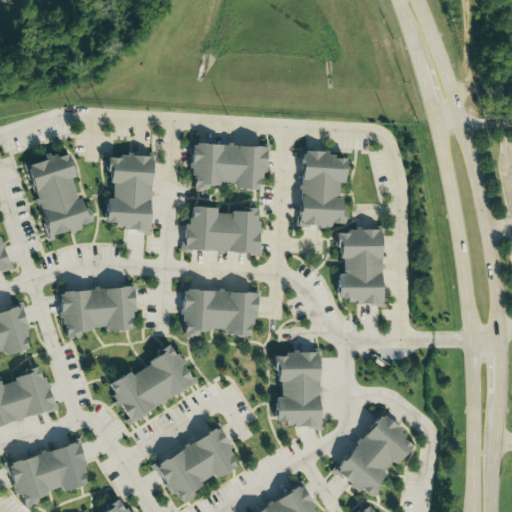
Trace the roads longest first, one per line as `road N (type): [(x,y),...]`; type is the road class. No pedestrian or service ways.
road 1 (secondary): [(493,511),(493,276),(472,162),(449,121)]
road 2 (secondary): [(449,121),(446,162),(473,337)]
road 3 (secondary): [(473,337),(474,511)]
road 4 (secondary): [(410,0),(449,121)]
